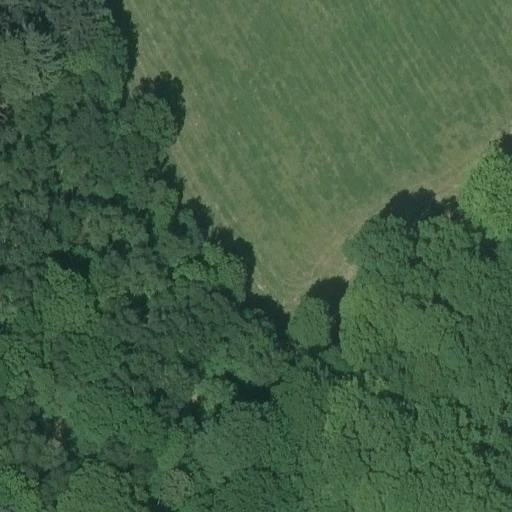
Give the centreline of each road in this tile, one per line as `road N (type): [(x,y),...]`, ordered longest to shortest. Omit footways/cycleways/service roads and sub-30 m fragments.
road 1 (track): [(374,494),(304,460),(274,402),(175,282),(105,175),(87,78),(44,0)]
road 2 (track): [(511,420),(374,494)]
